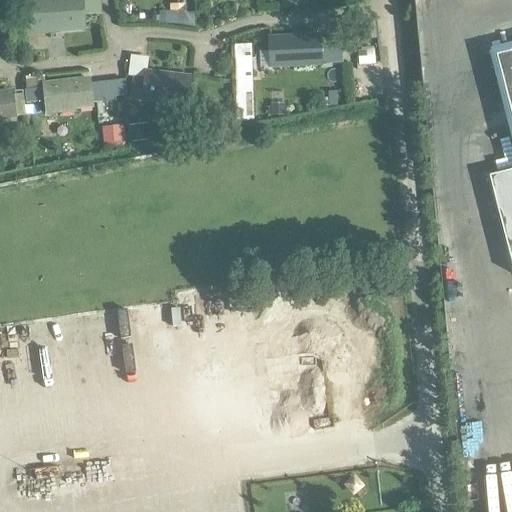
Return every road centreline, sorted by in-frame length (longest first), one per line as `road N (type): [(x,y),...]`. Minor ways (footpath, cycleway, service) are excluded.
road 1 (unclassified): [(433,511),(388,0)]
road 2 (unknown): [(0,397),(135,390),(158,404),(180,467)]
